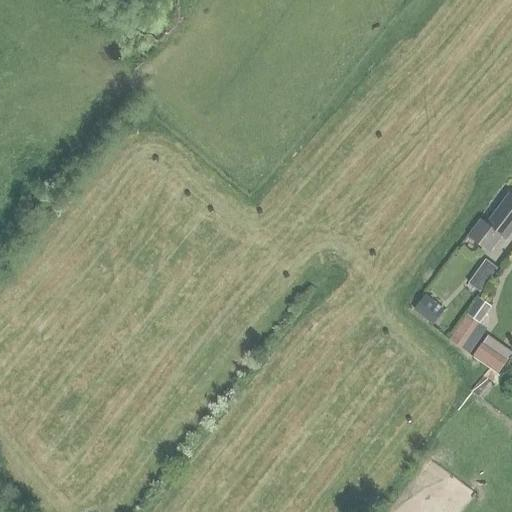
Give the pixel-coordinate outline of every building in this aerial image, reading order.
[(511,231),(511,199),(510,197),(489,224),(483,220),(469,238),(490,255),(503,238),(506,240),(511,231)] [(482,258),(467,284),(480,291),(495,265),(482,258)] [(445,310),(426,295),(414,310),(433,325),(445,310)] [(492,307),(481,299),(469,315),(480,323),(492,307)] [(478,324),(466,315),(449,340),(461,348),(478,324)] [(499,373),(508,361),(482,343),(473,356),(499,373)]
